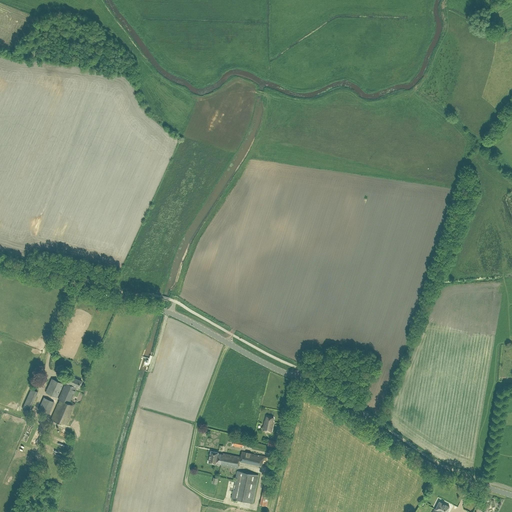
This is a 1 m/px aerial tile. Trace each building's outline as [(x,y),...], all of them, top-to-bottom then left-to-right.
[(79,388),(82,381),(68,375),(65,382),(58,399),(60,399),(58,404),(57,403),(50,419),(65,425),(74,404),(70,402),(76,387),(79,388)] [(56,396),(62,383),(51,378),(45,392),(56,396)] [(21,407),(27,410),(35,392),(29,389),(21,407)] [(44,397),(38,409),(48,413),(54,401),(44,397)] [(272,424),(274,417),(266,416),(265,420),(264,420),(262,430),(271,432),(273,424),(272,424)] [(242,447),(244,440),(234,438),(232,445),(242,447)] [(218,451),(211,450),(209,462),(216,464),(216,463),(221,464),(221,465),(238,468),(240,461),(264,466),(266,456),(242,451),(241,456),(223,452),(223,454),(218,453),(218,451)] [(15,484),(26,462),(21,459),(17,457),(15,460),(14,459),(5,479),(15,484)] [(258,475),(238,470),(232,498),(252,503),(258,475)] [(227,490),(228,481),(221,479),(217,500),(224,502),(227,490)] [(446,511),(449,507),(439,502),(435,509),(435,508),(432,511),(446,511)]
